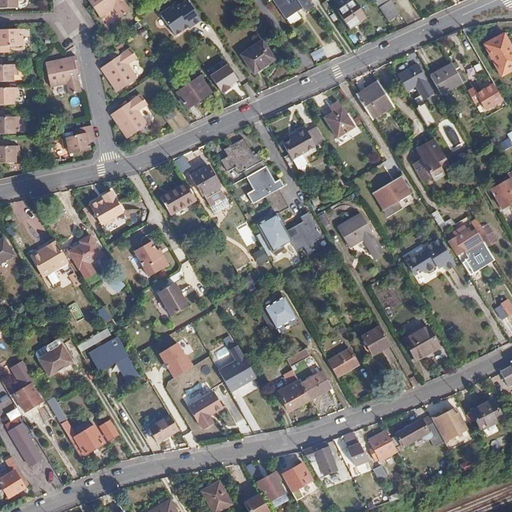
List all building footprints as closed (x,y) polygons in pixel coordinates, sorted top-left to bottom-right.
[(18,1),(22,1),(22,0),(0,0),(0,8),(18,8),(18,5),(18,1)] [(122,0),(90,0),(101,17),(115,9),(120,17),(130,11),(122,0)] [(271,0),(285,19),(297,12),(295,9),(300,7),(303,12),(312,7),(307,0),(271,0)] [(366,17),(354,0),(338,12),(349,29),(366,17)] [(374,0),(380,9),(392,0),(391,0),(374,0)] [(390,24),(402,16),(392,0),(380,9),(390,24)] [(193,26),(194,28),(202,23),(188,2),(176,10),(174,8),(161,17),(175,38),(189,29),(193,26)] [(0,52),(10,52),(9,47),(23,46),(22,35),(19,35),(18,28),(0,29),(0,52)] [(511,69),(511,54),(500,36),(482,48),(501,77),(511,69)] [(275,61),(262,42),(242,56),(255,74),(275,61)] [(309,52),(312,61),(324,56),(320,47),(309,52)] [(131,48),(119,57),(112,61),(102,68),(118,92),(139,79),(129,64),(138,59),(131,48)] [(81,92),(77,74),(75,65),(79,64),(77,57),(46,63),(51,87),(68,84),(70,94),(81,92)] [(1,59),(0,58),(0,81),(14,81),(13,75),(17,75),(16,65),(2,65),(1,59)] [(205,74),(217,93),(237,80),(225,62),(205,74)] [(450,63),(429,75),(440,94),(461,83),(450,63)] [(417,64),(397,76),(406,91),(426,80),(417,64)] [(197,79),(192,71),(182,78),(186,85),(175,93),(186,108),(211,93),(199,77),(197,79)] [(378,83),(357,96),(371,118),(391,105),(378,83)] [(501,101),(492,86),(476,95),(484,110),(501,101)] [(0,88),(0,105),(14,105),(14,98),(18,97),(18,88),(0,88)] [(129,104),(122,108),(112,115),(128,140),(150,126),(139,111),(148,105),(141,95),(129,104)] [(422,103),(415,107),(427,127),(432,124),(427,114),(428,112),(422,103)] [(179,113),(175,107),(168,111),(172,118),(179,113)] [(353,127),(341,107),(324,117),(336,137),(353,127)] [(0,133),(15,134),(16,128),(19,127),(19,116),(4,117),(3,111),(0,111),(0,133)] [(89,149),(88,143),(87,140),(94,138),(91,126),(75,129),(76,134),(61,137),(64,148),(68,147),(69,153),(89,149)] [(297,136),(291,139),(283,143),(292,159),(316,147),(305,127),(295,132),(297,136)] [(447,162),(432,137),(414,147),(420,157),(411,162),(422,180),(431,175),(428,171),(439,164),(440,166),(447,162)] [(321,236),(307,213),(301,216),(304,221),(284,231),(280,223),(283,221),(277,213),(287,207),(278,190),(284,186),(280,179),(274,182),(257,152),(253,155),(244,138),(224,149),(227,155),(220,160),(225,168),(233,165),(238,174),(249,167),(253,173),(248,177),(255,188),(248,193),(254,203),(265,197),(275,213),(263,222),(257,225),(274,255),(285,249),(283,246),(291,241),(297,250),(303,247),(307,254),(319,248),(314,240),(321,236)] [(0,140),(0,162),(15,162),(16,156),(19,156),(18,146),(5,146),(5,141),(0,140)] [(431,175),(433,179),(444,173),(440,166),(439,164),(428,171),(431,175)] [(190,176),(203,197),(220,187),(208,166),(190,176)] [(410,194),(400,177),(373,194),(389,218),(401,210),(397,203),(410,194)] [(195,201),(186,184),(161,198),(171,215),(195,201)] [(511,186),(511,187),(511,188),(511,191),(496,201),(507,220),(511,217),(511,186)] [(114,219),(124,213),(112,192),(103,197),(105,199),(100,202),(97,202),(92,205),(90,208),(101,226),(104,224),(108,225),(113,222),(114,219)] [(431,214),(434,218),(442,231),(454,224),(450,218),(443,222),(436,211),(431,214)] [(362,214),(339,227),(351,246),(374,233),(362,214)] [(474,230),(485,247),(497,239),(487,222),(482,225),(476,217),(469,221),(474,230)] [(237,229),(247,246),(255,241),(246,224),(237,229)] [(469,257),(485,247),(474,230),(470,232),(467,229),(448,241),(456,254),(464,249),(469,257)] [(102,255),(90,236),(81,241),(82,244),(69,252),(86,279),(95,274),(89,263),(102,255)] [(455,264),(439,238),(424,247),(426,249),(406,262),(413,272),(421,267),(424,272),(429,273),(435,269),(436,265),(441,262),(446,270),(455,264)] [(0,265),(15,256),(4,239),(0,241),(0,265)] [(81,283),(57,242),(46,248),(48,251),(32,260),(44,280),(66,266),(77,285),(81,283)] [(161,258),(157,251),(152,242),(134,251),(149,277),(166,267),(167,262),(164,256),(161,258)] [(260,248),(251,254),(258,265),(267,260),(260,248)] [(115,276),(107,283),(115,292),(124,285),(115,276)] [(189,308),(175,284),(158,293),(172,317),(189,308)] [(294,317),(283,297),(264,308),(275,328),(294,317)] [(511,311),(511,304),(509,300),(502,305),(508,315),(511,311)] [(67,305),(74,321),(83,317),(75,301),(67,305)] [(105,323),(110,318),(101,307),(96,312),(105,323)] [(345,327),(335,311),(329,315),(338,330),(345,327)] [(435,342),(424,323),(401,335),(413,355),(435,342)] [(281,350),(267,325),(258,330),(273,355),(281,350)] [(390,346),(379,326),(362,335),(372,355),(390,346)] [(79,351),(110,334),(106,327),(75,344),(79,351)] [(71,362),(56,338),(46,344),(44,348),(47,353),(37,358),(47,376),(71,362)] [(113,349),(108,342),(99,347),(103,354),(95,359),(100,368),(128,354),(122,344),(113,349)] [(232,361),(216,369),(226,392),(253,380),(237,344),(227,349),(232,361)] [(286,358),(290,366),(309,355),(305,348),(286,358)] [(349,348),(327,360),(337,376),(358,364),(349,348)] [(511,364),(494,374),(501,388),(511,382),(511,364)] [(289,410),(309,399),(300,383),(292,368),(284,373),(290,383),(278,391),(289,410)] [(309,399),(331,386),(322,370),(300,383),(309,399)] [(241,386),(246,394),(255,388),(250,380),(241,386)] [(43,404),(32,385),(17,395),(27,413),(43,404)] [(214,392),(188,406),(198,422),(199,422),(202,427),(212,421),(209,416),(223,408),(214,392)] [(52,397),(46,401),(60,423),(66,420),(52,397)] [(503,419),(493,400),(471,411),(481,429),(503,419)] [(455,406),(432,419),(440,434),(464,421),(455,406)] [(157,440),(178,429),(170,415),(149,427),(157,440)] [(396,435),(389,438),(395,448),(401,445),(402,447),(406,445),(421,437),(423,439),(426,440),(430,440),(434,448),(444,442),(440,434),(432,419),(430,416),(422,421),(422,420),(395,434),(396,435)] [(11,424),(9,421),(4,424),(6,427),(8,425),(11,430),(10,432),(30,465),(43,458),(23,424),(22,424),(19,419),(11,424)] [(66,420),(60,423),(80,456),(105,442),(94,424),(76,435),(66,420)] [(118,434),(110,421),(100,426),(109,439),(118,434)] [(389,438),(386,430),(369,439),(375,451),(372,453),(375,459),(378,457),(379,460),(397,451),(395,448),(389,438)] [(351,432),(337,438),(345,453),(344,456),(350,466),(365,458),(351,432)] [(323,443),(305,450),(320,479),(337,470),(323,443)] [(281,459),(284,466),(299,460),(296,452),(281,459)] [(24,486),(29,484),(13,456),(7,460),(14,471),(0,478),(0,481),(9,497),(24,488),(24,486)] [(383,490),(369,462),(363,465),(379,492),(383,490)] [(302,463),(282,475),(288,486),(294,483),(297,488),(313,479),(302,463)] [(281,480),(276,472),(257,482),(265,496),(268,494),(272,501),(286,493),(280,481),(281,480)] [(231,502),(220,481),(203,490),(215,511),(231,502)] [(387,497),(390,502),(406,495),(404,490),(387,497)] [(269,511),(259,494),(244,503),(248,511),(269,511)] [(176,511),(169,501),(151,511),(176,511)]
